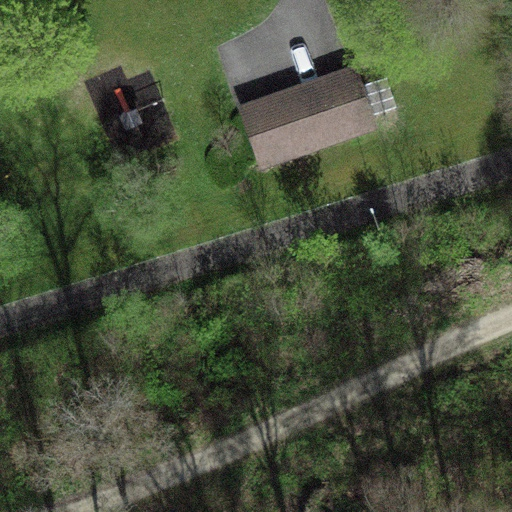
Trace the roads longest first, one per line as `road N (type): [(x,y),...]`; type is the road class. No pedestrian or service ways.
road 1 (track): [(0,319),(511,103)]
road 2 (track): [(511,320),(69,511)]
